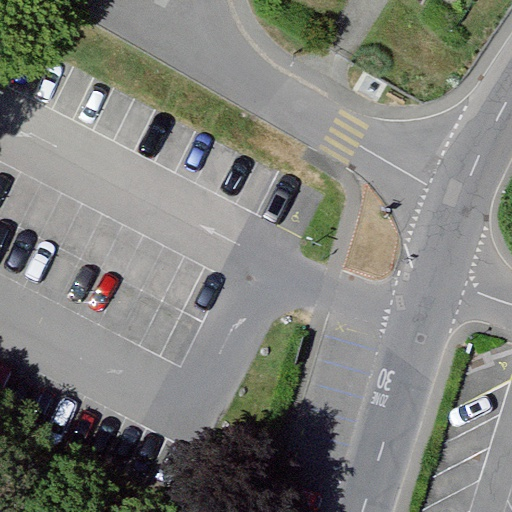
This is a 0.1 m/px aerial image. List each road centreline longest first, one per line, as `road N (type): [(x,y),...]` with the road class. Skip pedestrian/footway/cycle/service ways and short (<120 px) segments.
road 1 (residential): [(459,201),(198,38),(201,0)]
road 2 (residential): [(434,279),(365,511)]
